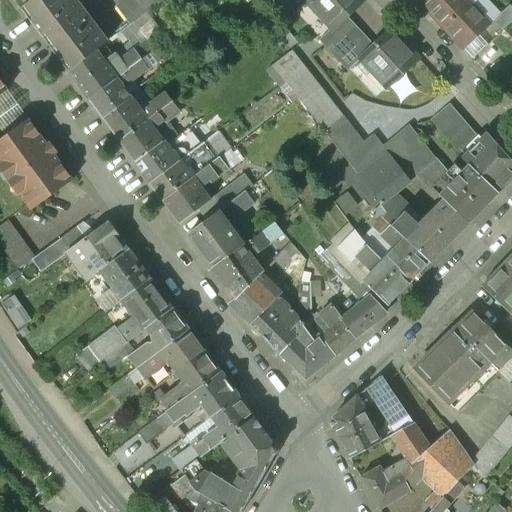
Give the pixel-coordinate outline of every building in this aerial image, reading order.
[(105,42),(72,0),(27,0),(18,7),(67,71),(95,50),(105,42)] [(129,24),(161,0),(123,0),(115,6),(129,24)] [(362,0),(306,0),(306,1),(330,28),(331,29),(345,16),(363,0),(362,0)] [(468,2),(465,0),(421,0),(419,2),(441,27),(468,2)] [(468,2),(441,27),(463,50),(490,26),(468,2)] [(511,8),(509,6),(492,21),(501,31),(511,20),(511,8)] [(345,16),(331,29),(330,28),(318,39),(328,51),(355,26),(345,16)] [(355,26),(328,51),(347,72),(359,60),(358,59),(372,46),(355,26)] [(372,46),(358,59),(359,60),(384,88),(416,58),(390,30),(372,46)] [(132,48),(117,60),(124,70),(140,58),(137,54),(140,52),(137,47),(134,50),(132,48)] [(95,50),(67,71),(87,97),(124,70),(117,60),(108,67),(95,50)] [(290,51),(271,65),(284,81),(303,67),(290,51)] [(140,58),(124,70),(131,79),(147,68),(145,66),(149,63),(145,58),(142,61),(140,58)] [(303,67),(284,81),(297,98),(316,84),(303,67)] [(124,70),(87,97),(99,113),(126,93),(122,86),(131,79),(124,70)] [(341,117),(316,84),(297,98),(324,130),(341,117)] [(99,113),(118,138),(145,118),(126,93),(99,113)] [(170,100),(155,111),(163,120),(162,121),(164,123),(165,122),(179,112),(170,100)] [(478,145),(446,107),(428,122),(460,161),(478,145)] [(145,118),(118,138),(137,165),(175,137),(165,122),(164,123),(162,121),(163,120),(155,111),(145,118)] [(409,183),(371,135),(361,143),(341,117),(324,130),(379,205),(409,183)] [(26,119),(0,138),(0,164),(1,164),(20,190),(17,192),(30,209),(71,179),(26,119)] [(175,137),(137,165),(149,181),(178,160),(200,144),(187,128),(175,137)] [(465,169),(458,175),(452,168),(443,176),(430,162),(414,176),(436,208),(432,212),(453,238),(511,177),(511,169),(484,139),(478,145),(460,161),(458,163),(465,169)] [(200,144),(178,160),(185,169),(192,164),(194,164),(195,159),(208,149),(205,145),(203,141),(200,144)] [(218,156),(191,177),(198,186),(208,179),(209,181),(227,168),(223,163),(218,156)] [(185,169),(178,160),(149,181),(162,198),(191,177),(185,169)] [(198,186),(191,177),(162,198),(179,222),(208,200),(198,186)] [(228,198),(247,187),(240,177),(221,188),(228,198)] [(244,189),(216,210),(223,219),(235,210),(237,214),(253,202),(250,197),(244,189)] [(349,189),(335,197),(343,213),(358,205),(349,189)] [(350,227),(331,201),(325,206),(344,232),(350,227)] [(379,205),(352,233),(354,235),(362,243),(369,236),(383,221),(381,219),(385,214),(379,205)] [(432,212),(415,230),(393,207),(385,214),(381,219),(383,221),(394,232),(403,241),(428,264),(453,238),(432,212)] [(216,210),(186,232),(210,264),(240,243),(223,219),(216,210)] [(7,220),(0,225),(0,245),(17,269),(31,259),(34,257),(7,220)] [(107,221),(69,249),(70,251),(90,279),(99,272),(128,250),(107,221)] [(383,221),(369,236),(376,243),(372,246),(377,251),(394,232),(383,221)] [(274,222),(252,236),(258,244),(280,230),(274,222)] [(344,246),(340,249),(352,261),(357,256),(366,247),(362,243),(354,235),(344,246)] [(34,257),(31,259),(40,272),(70,251),(69,249),(60,238),(34,257)] [(275,258),(293,275),(309,258),(290,241),(275,258)] [(403,241),(381,263),(405,288),(428,264),(403,241)] [(240,243),(210,264),(234,300),(257,276),(261,271),(240,243)] [(381,263),(366,247),(357,256),(373,272),(363,282),(385,307),(405,288),(381,263)] [(128,250),(99,272),(120,301),(150,279),(128,250)] [(511,254),(499,268),(511,279),(511,254)] [(511,311),(511,279),(499,268),(479,288),(508,316),(511,311)] [(234,300),(231,304),(278,354),(294,339),(289,333),(299,322),(296,319),(290,310),(257,276),(234,300)] [(150,279),(120,301),(133,318),(125,324),(135,337),(144,330),(172,309),(150,279)] [(300,281),(289,279),(287,292),(298,293),(300,281)] [(319,282),(310,282),(311,303),(319,302),(319,282)] [(15,293),(2,301),(18,327),(30,319),(15,293)] [(369,298),(353,310),(368,328),(379,320),(368,309),(376,305),(369,298)] [(320,314),(319,315),(328,328),(339,321),(341,319),(331,305),(323,311),(320,314)] [(172,309),(144,330),(150,338),(151,343),(146,344),(134,353),(129,357),(137,368),(188,330),(172,309)] [(341,319),(339,321),(354,339),(368,328),(353,310),(341,319)] [(506,346),(473,311),(455,328),(489,363),(497,371),(498,371),(508,381),(511,377),(511,351),(507,346),(506,346)] [(328,328),(319,336),(333,356),(354,339),(339,321),(328,328)] [(313,340),(299,322),(289,333),(294,339),(278,354),(303,380),(333,356),(319,336),(313,340)] [(114,328),(87,347),(99,363),(103,360),(118,349),(126,344),(114,328)] [(455,328),(413,370),(447,404),(489,363),(455,328)] [(188,330),(137,368),(144,378),(163,364),(164,362),(170,364),(176,372),(204,352),(188,330)] [(126,344),(118,349),(125,357),(129,357),(134,353),(127,343),(126,344)] [(87,347),(76,356),(88,372),(99,363),(87,347)] [(118,349),(103,360),(109,369),(125,357),(118,349)] [(204,352),(176,372),(182,380),(183,385),(177,386),(164,396),(173,407),(179,403),(219,373),(204,352)] [(219,373),(179,403),(187,414),(198,406),(204,407),(208,412),(202,417),(205,421),(212,416),(237,397),(219,373)] [(127,375),(108,389),(115,399),(134,385),(127,375)] [(413,425),(380,376),(366,389),(390,424),(385,428),(391,437),(413,425)] [(159,389),(149,396),(155,404),(161,400),(168,411),(173,407),(164,396),(159,389)] [(237,397),(212,416),(218,425),(217,431),(206,439),(212,448),(221,442),(253,419),(237,397)] [(381,442),(355,398),(331,420),(330,427),(349,459),(381,442)] [(168,411),(166,413),(173,423),(177,428),(190,418),(187,414),(179,403),(173,407),(168,411)] [(166,413),(157,419),(165,430),(173,423),(166,413)] [(486,482),(511,448),(511,419),(509,417),(473,464),(473,465),(486,482)] [(239,477),(255,486),(273,454),(274,446),(273,446),(253,418),(253,419),(221,442),(234,460),(230,463),(234,468),(238,465),(242,471),(239,477)] [(157,419),(139,432),(154,452),(172,439),(165,430),(157,419)] [(448,432),(430,448),(413,425),(391,437),(390,437),(411,468),(415,466),(422,480),(423,480),(435,493),(441,499),(457,482),(473,465),(473,464),(461,447),(448,432)] [(203,435),(191,443),(194,446),(201,456),(212,448),(206,439),(203,435)] [(194,446),(173,461),(180,471),(193,462),(201,456),(194,446)] [(230,491),(231,490),(202,473),(193,462),(180,471),(184,477),(194,491),(210,500),(230,511),(239,511),(246,500),(230,491)] [(390,468),(381,473),(378,467),(359,477),(379,510),(411,491),(422,480),(415,466),(411,468),(395,476),(390,468)] [(184,477),(171,487),(182,501),(194,491),(184,477)] [(255,486),(239,477),(231,490),(230,491),(246,500),(247,499),(255,486)] [(441,499),(438,503),(444,509),(464,488),(457,482),(441,499)] [(435,493),(424,502),(425,503),(422,507),(425,510),(427,507),(431,511),(438,503),(441,499),(435,493)] [(175,511),(164,499),(153,508),(156,511),(175,511)] [(230,511),(210,500),(197,511),(230,511)] [(493,501),(484,511),(504,511),(493,501)] [(438,503),(431,511),(441,511),(444,509),(438,503)]
